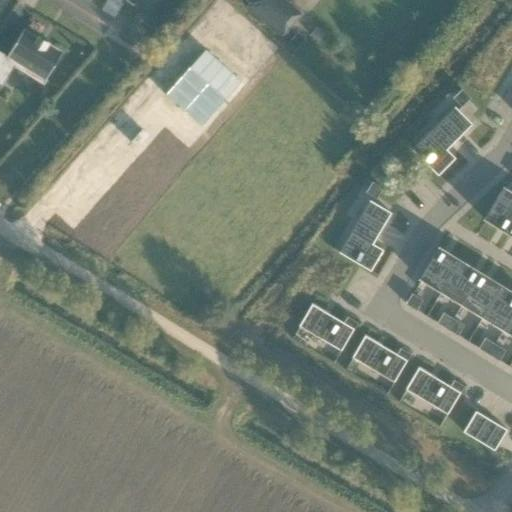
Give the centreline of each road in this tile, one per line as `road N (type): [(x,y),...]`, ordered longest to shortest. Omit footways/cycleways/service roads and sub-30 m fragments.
road 1 (unclassified): [(471,511),(0,226)]
road 2 (residential): [(511,141),(436,215),(376,308),(511,394)]
